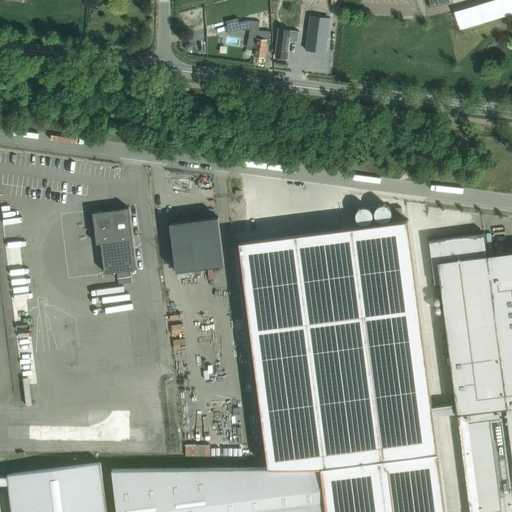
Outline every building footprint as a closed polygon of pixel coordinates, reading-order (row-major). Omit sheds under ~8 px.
[(511,0),(489,0),(454,11),(459,28),(460,29),(511,13),(511,0)] [(309,15),(305,50),(325,53),(329,18),(309,15)] [(238,22),(240,29),(249,30),(247,48),(255,49),(254,55),(265,57),(267,41),(269,41),(270,31),(258,30),(259,21),(248,20),(238,22)] [(279,29),(275,56),(279,57),(279,59),(285,60),(286,58),(287,58),(288,47),(289,42),(289,39),(294,40),(297,40),(297,42),(298,42),(299,31),(279,29)] [(254,204),(251,208),(263,219),(266,215),(254,204)] [(136,269),(128,207),(97,212),(97,217),(98,217),(98,221),(94,222),(97,244),(101,243),(105,272),(136,269)] [(401,207),(395,208),(396,220),(403,219),(402,210),(401,207)] [(224,265),(218,217),(170,223),(176,271),(224,265)] [(350,227),(239,241),(268,467),(321,467),(326,511),(445,511),(434,415),(432,406),(408,220),(350,227)] [(511,511),(511,273),(490,276),(484,232),(428,240),(434,284),(440,284),(470,511),(511,511)] [(259,398),(248,398),(248,438),(259,438),(259,398)] [(201,401),(189,401),(190,442),(203,442),(201,401)] [(113,433),(122,433),(125,427),(128,427),(128,422),(132,413),(132,407),(95,406),(89,420),(89,412),(83,412),(82,430),(89,430),(89,423),(94,425),(90,433),(97,433),(101,426),(101,434),(112,434),(108,432),(113,419),(113,433)] [(228,424),(237,424),(237,413),(227,413),(228,424)] [(228,427),(228,437),(240,437),(240,427),(228,427)] [(107,511),(101,462),(7,474),(8,476),(9,484),(12,511),(107,511)] [(326,511),(321,467),(268,467),(112,469),(117,511),(326,511)] [(0,475),(0,483),(9,484),(8,476),(0,475)]
